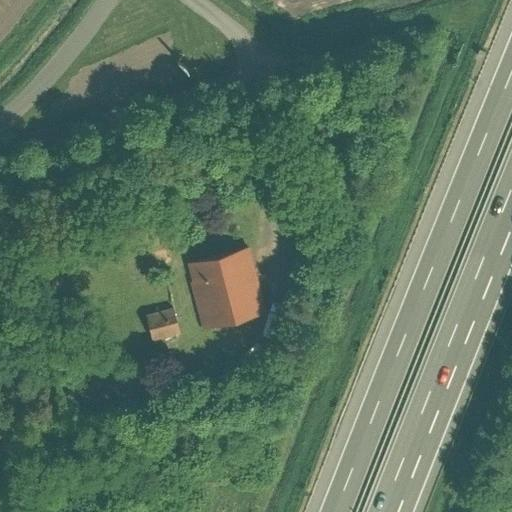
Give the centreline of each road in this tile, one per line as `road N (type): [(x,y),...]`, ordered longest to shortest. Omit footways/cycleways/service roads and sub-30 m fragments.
road 1 (motorway): [(511,71),(336,511)]
road 2 (track): [(0,146),(238,73),(255,54),(238,29),(198,0)]
road 3 (motorway): [(382,511),(511,187)]
road 4 (residential): [(111,0),(69,59),(0,118)]
